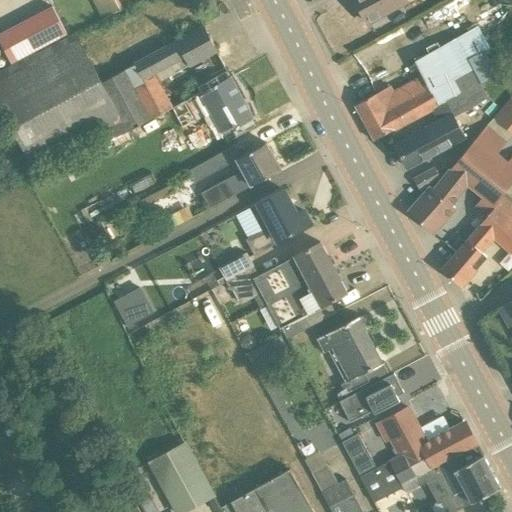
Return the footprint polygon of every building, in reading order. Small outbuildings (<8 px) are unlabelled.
[(117,0),(92,0),(103,20),(123,9),(117,0)] [(354,0),(367,23),(407,1),(408,0),(354,0)] [(229,10),(228,9),(225,4),(225,3),(224,2),(223,2),(222,2),(221,2),(220,3),(219,4),(219,5),(219,6),(219,7),(222,12),(223,13),(224,14),(225,14),(226,13),(227,13),(228,13),(228,12),(229,11),(229,10)] [(375,94),(360,103),(355,106),(374,140),(432,109),(481,82),(468,60),(490,49),(485,39),(492,36),(483,20),(476,23),(478,27),(436,50),(415,62),(422,75),(378,99),(375,94)] [(161,81),(187,67),(217,51),(204,27),(101,82),(121,119),(108,126),(114,138),(172,107),(175,106),(161,81)] [(0,108),(32,168),(108,126),(121,119),(101,82),(75,34),(4,69),(0,71),(0,108)] [(375,44),(379,53),(404,43),(401,34),(375,44)] [(254,118),(242,97),(230,76),(200,92),(175,106),(172,107),(182,126),(189,123),(188,121),(208,110),(222,135),(254,118)] [(490,98),(481,82),(432,109),(438,121),(426,127),(395,144),(407,167),(438,151),(438,150),(450,143),(451,145),(465,138),(453,118),(490,98)] [(511,98),(495,120),(511,134),(511,98)] [(483,223),(504,198),(511,189),(511,159),(505,168),(495,159),(507,145),(488,128),(433,190),(430,187),(409,211),(434,232),(455,208),(451,205),(459,195),(458,194),(468,182),(485,197),(474,208),(481,214),(477,218),(483,223)] [(267,143),(237,159),(237,160),(243,170),(202,193),(210,207),(281,169),(267,143)] [(195,183),(237,160),(237,159),(231,147),(188,171),(195,183)] [(413,179),(420,190),(441,179),(435,167),(413,179)] [(262,231),(246,240),(254,255),(311,224),(303,210),(296,214),(283,189),(249,208),(262,231)] [(511,204),(504,198),(483,223),(443,268),(462,285),(488,257),(482,252),(495,237),(511,251),(511,204)] [(159,232),(170,226),(165,218),(154,224),(159,232)] [(96,249),(110,242),(100,223),(86,230),(96,249)] [(252,264),(224,278),(232,291),(234,290),(242,305),(262,294),(279,327),(280,327),(286,337),(335,312),(330,302),(347,293),(320,242),(258,275),(252,264)] [(224,278),(252,264),(246,252),(218,267),(224,278)] [(154,312),(140,287),(114,301),(129,329),(136,325),(134,323),(154,312)] [(511,301),(501,307),(510,324),(511,322),(511,301)] [(345,390),(348,397),(389,375),(383,363),(385,362),(384,361),(383,362),(371,340),(359,318),(360,317),(360,316),(317,339),(318,340),(319,340),(326,352),(329,351),(346,382),(342,385),(345,390)] [(253,336),(248,334),(243,336),(241,342),(244,347),(250,349),(255,347),(257,341),(253,336)] [(348,397),(340,402),(352,423),(374,411),(376,414),(400,400),(398,395),(404,392),(394,373),(389,375),(348,397)] [(416,476),(477,443),(466,422),(428,442),(409,408),(379,424),(389,442),(392,441),(400,456),(404,454),(416,476)] [(361,477),(377,468),(358,433),(342,442),(361,477)] [(185,443),(150,463),(177,511),(183,511),(214,495),(185,443)] [(404,454),(400,456),(377,468),(361,477),(365,484),(394,469),(404,487),(407,493),(427,482),(438,504),(441,502),(446,511),(453,511),(500,487),(477,443),(416,476),(404,454)] [(314,511),(289,463),(229,495),(232,499),(220,505),(223,511),(314,511)] [(313,471),(331,506),(334,511),(364,511),(347,478),(338,483),(329,463),(313,471)] [(146,511),(159,506),(139,468),(126,474),(145,511),(146,511)] [(140,511),(128,489),(104,502),(109,511),(140,511)]
